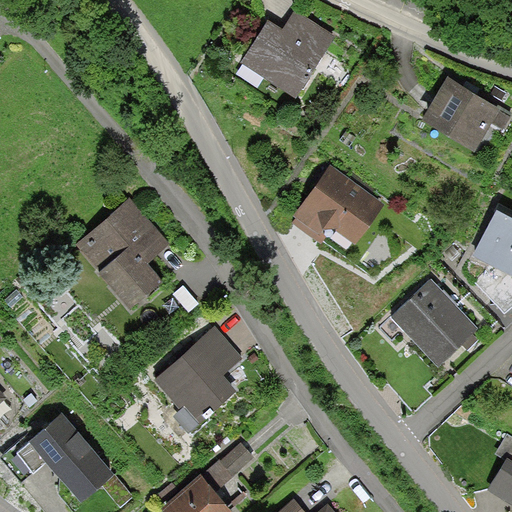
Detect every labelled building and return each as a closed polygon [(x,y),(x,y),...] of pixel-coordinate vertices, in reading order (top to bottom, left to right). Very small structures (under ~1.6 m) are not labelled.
[(244,65),(299,99),(336,37),(295,12),(283,31),(269,23),(265,30),(244,65)] [(511,117),(475,96),(450,82),(425,124),(475,153),(491,125),(504,132),(511,119),(511,117)] [(387,205),(332,165),(291,221),(323,244),(329,236),(352,252),(387,205)] [(170,246),(132,200),(76,245),(130,311),(164,283),(148,263),(170,246)] [(511,218),(497,211),(473,258),(491,267),(511,277),(511,218)] [(511,277),(491,267),(476,283),(506,313),(511,307),(511,277)] [(439,367),(478,329),(432,281),(382,328),(396,343),(406,333),(439,367)] [(184,286),(174,296),(189,312),(199,303),(184,286)] [(243,358),(216,328),(155,382),(181,411),(174,417),(189,434),(192,432),(193,434),(208,420),(207,418),(237,392),(223,376),(243,358)] [(0,406),(9,398),(0,387),(0,406)] [(28,434),(2,457),(24,483),(46,464),(81,505),(115,476),(65,416),(35,442),(28,434)] [(511,436),(508,434),(494,457),(505,465),(489,492),(511,505),(511,436)] [(242,443),(220,463),(233,478),(254,458),(242,443)] [(216,492),(233,478),(220,463),(219,461),(162,509),(164,511),(232,511),(219,495),(216,492)] [(305,511),(295,500),(280,511),(305,511)] [(337,511),(328,502),(316,511),(337,511)]
